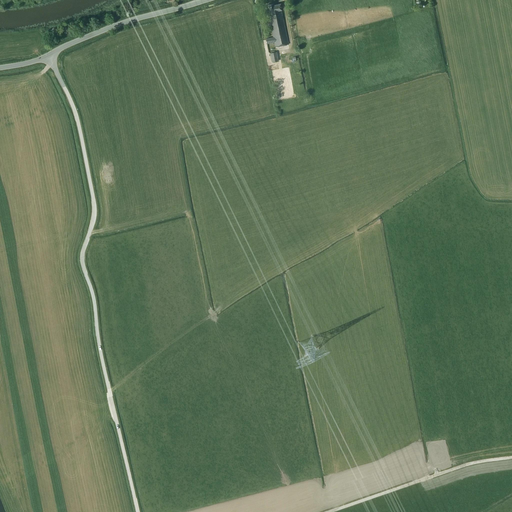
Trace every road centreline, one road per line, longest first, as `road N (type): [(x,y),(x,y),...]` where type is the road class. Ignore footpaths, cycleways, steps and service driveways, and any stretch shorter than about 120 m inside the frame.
road 1 (unclassified): [(137,511),(82,267),(93,204),(77,120),(47,55)]
road 2 (unclassified): [(47,55),(112,26),(205,0)]
